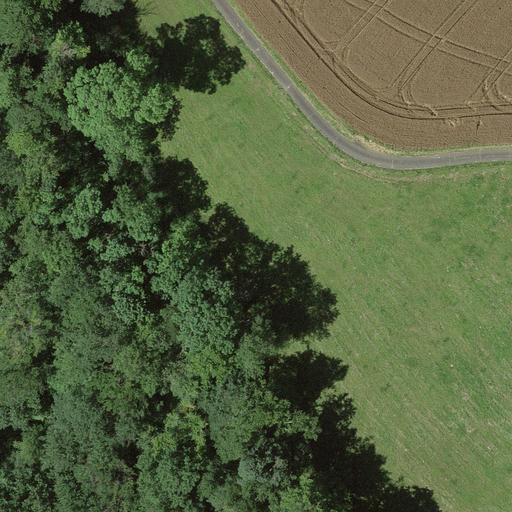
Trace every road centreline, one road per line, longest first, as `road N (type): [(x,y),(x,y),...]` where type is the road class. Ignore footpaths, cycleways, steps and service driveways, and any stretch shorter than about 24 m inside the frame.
road 1 (track): [(220,0),(329,131),(370,160),(408,169),(511,157)]
road 2 (track): [(96,511),(0,289)]
